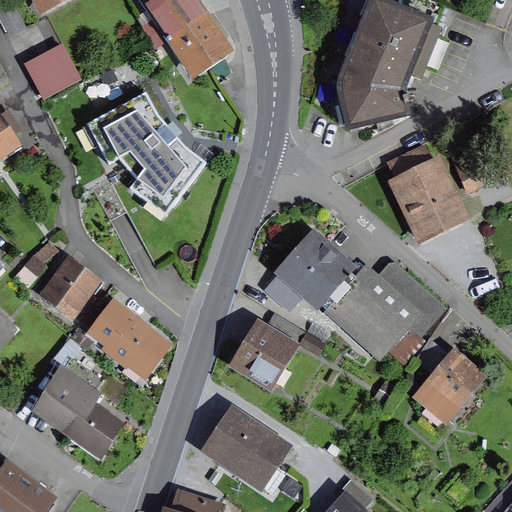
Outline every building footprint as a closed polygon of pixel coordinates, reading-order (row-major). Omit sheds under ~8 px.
[(25,28),(10,0),(0,5),(0,16),(10,36),(25,28)] [(143,0),(170,38),(167,40),(169,43),(171,41),(194,74),(228,52),(204,17),(205,16),(194,0),(143,0)] [(407,97),(405,87),(404,87),(409,75),(421,81),(442,28),(374,0),(342,79),(342,80),(342,81),(341,82),(341,83),(341,84),(341,85),(341,86),(341,87),(341,88),(341,89),(341,90),(341,91),(341,92),(341,93),(341,94),(341,95),(341,96),(342,97),(349,129),(408,115),(406,106),(409,105),(408,97),(407,97)] [(163,43),(153,25),(144,30),(154,48),(163,43)] [(80,80),(62,46),(26,65),(44,99),(80,80)] [(173,208),(206,164),(186,149),(177,139),(176,139),(166,128),(167,127),(159,117),(146,94),(97,120),(109,141),(99,147),(109,166),(119,160),(137,181),(130,190),(147,203),(153,194),(173,208)] [(1,118),(0,115),(0,156),(19,143),(13,136),(19,132),(6,114),(1,118)] [(460,220),(425,148),(389,165),(424,237),(460,220)] [(490,182),(481,164),(459,174),(467,192),(490,182)] [(327,247),(324,250),(314,240),(268,291),(293,306),(306,292),(379,359),(409,326),(410,328),(419,319),(364,269),(356,279),(335,259),(337,256),(327,247)] [(43,265),(59,251),(51,243),(35,257),(27,266),(38,276),(46,268),(43,265)] [(73,318),(100,280),(71,259),(44,296),(73,318)] [(86,336),(120,363),(124,359),(144,375),(166,346),(112,303),(86,336)] [(0,349),(18,330),(0,313),(0,349)] [(269,327),(300,345),(301,345),(318,355),(324,346),(275,317),(269,327)] [(238,363),(254,373),(252,375),(253,379),(264,386),(268,385),(270,382),(271,383),(290,351),(257,331),(238,363)] [(63,372),(82,349),(70,340),(52,362),(63,372)] [(446,420),(481,378),(454,355),(419,397),(446,420)] [(45,406),(71,425),(67,432),(100,455),(120,427),(90,405),(105,384),(75,363),(45,406)] [(261,487),(286,449),(233,413),(208,451),(261,487)] [(0,511),(45,511),(55,499),(6,464),(0,471),(0,511)] [(346,498),(333,511),(363,511),(372,501),(351,482),(341,493),(346,498)] [(219,511),(221,507),(180,493),(174,511),(219,511)]
